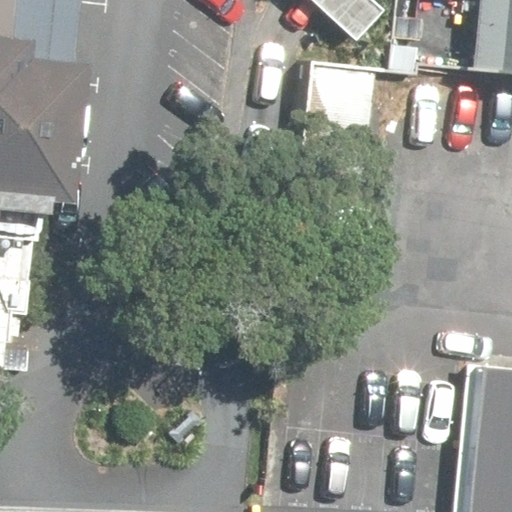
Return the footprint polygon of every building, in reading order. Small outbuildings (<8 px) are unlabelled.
[(58,0),(0,0),(0,196),(42,200),(58,0)] [(347,0),(286,0),(335,42),(361,12),(347,0)] [(511,0),(457,0),(453,72),(511,76),(511,0)] [(359,72),(291,63),(277,175),(344,183),(359,72)] [(511,511),(511,372),(457,368),(440,511),(511,511)]
